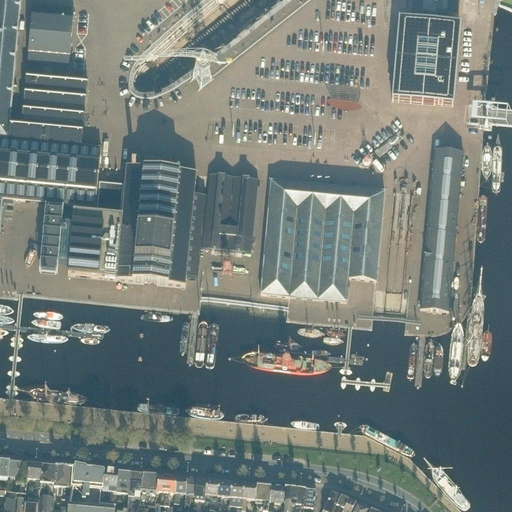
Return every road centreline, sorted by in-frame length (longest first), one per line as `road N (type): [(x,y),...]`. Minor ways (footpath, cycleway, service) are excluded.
road 1 (primary): [(421,511),(340,473),(0,439)]
road 2 (unclassified): [(425,322),(444,323),(461,306),(473,153),(457,138),(459,119)]
road 3 (unclassified): [(182,112),(326,0)]
road 4 (unclassified): [(425,322),(413,311),(428,146)]
road 5 (unclassified): [(18,288),(196,299)]
road 6 (unclassified): [(267,155),(254,262),(207,264)]
road 7 (unclassified): [(479,0),(471,93),(459,119)]
